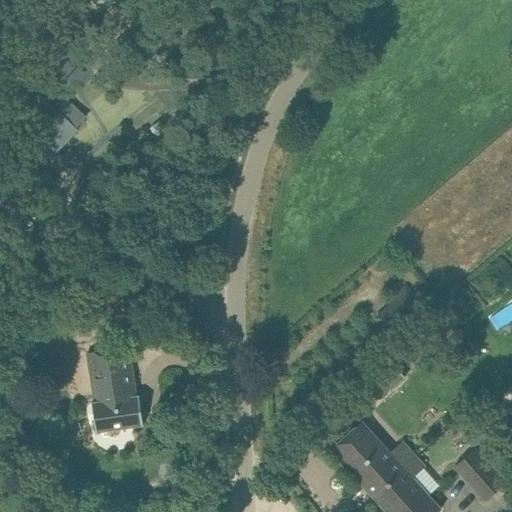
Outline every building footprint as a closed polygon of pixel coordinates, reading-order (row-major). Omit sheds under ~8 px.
[(39,91),(16,116),(36,135),(29,142),(48,160),(78,128),(59,110),(39,91)] [(406,285),(395,294),(405,305),(398,311),(406,321),(421,307),(414,298),(416,297),(406,285)] [(29,320),(34,348),(90,340),(86,311),(29,320)] [(111,373),(90,376),(94,402),(92,402),(96,432),(143,425),(139,395),(136,395),(129,346),(107,349),(111,373)] [(399,350),(364,381),(380,399),(415,368),(399,350)] [(362,421),(331,449),(373,496),(416,456),(402,441),(397,445),(400,448),(392,455),(375,436),(362,421)] [(505,481),(478,451),(455,472),(482,502),(505,481)] [(416,456),(373,496),(387,511),(437,511),(441,509),(412,477),(425,466),(416,456)]
